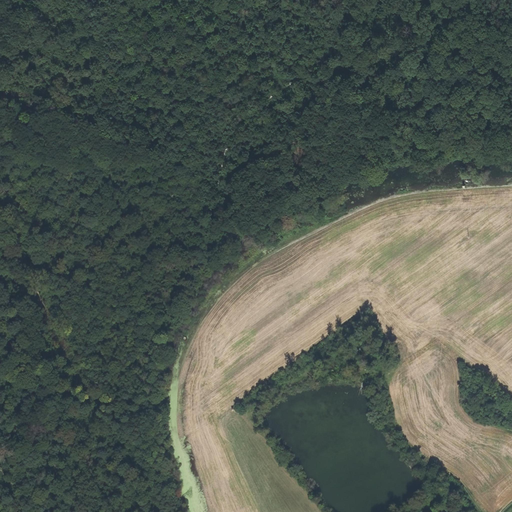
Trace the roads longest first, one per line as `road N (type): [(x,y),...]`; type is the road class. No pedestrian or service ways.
road 1 (track): [(392,0),(335,29),(308,68),(236,128),(206,210),(100,270),(93,290)]
road 2 (track): [(124,511),(148,484),(146,440),(93,290)]
